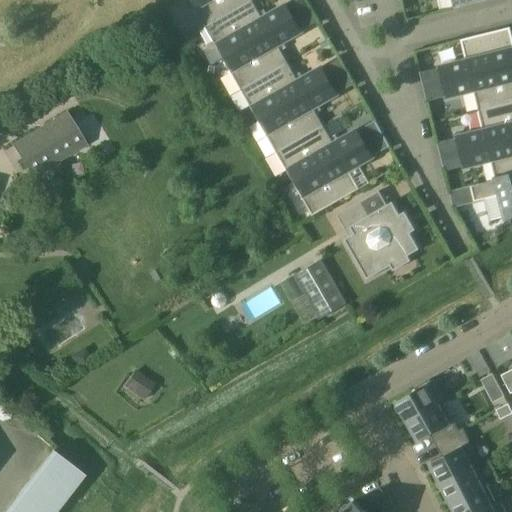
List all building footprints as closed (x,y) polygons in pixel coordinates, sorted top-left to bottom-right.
[(189,0),(205,28),(252,1),(251,0),(189,0)] [(489,0),(450,0),(453,9),(489,0)] [(205,28),(223,59),(292,19),(285,6),(262,19),(252,1),(205,28)] [(300,32),(292,19),(223,59),(241,90),(288,63),(277,45),(300,32)] [(444,82),(511,65),(511,37),(510,28),(461,40),(466,61),(441,67),(444,82)] [(298,81),(288,63),(241,90),(259,122),(328,82),(320,68),(298,81)] [(511,102),(511,65),(444,82),(448,97),(473,91),(478,111),(511,102)] [(336,95),(328,82),(259,122),(276,153),(323,126),(313,108),(336,95)] [(462,152),(511,139),(511,102),(478,111),(483,131),(458,137),(462,152)] [(67,113),(13,145),(32,176),(85,143),(67,113)] [(333,144),(323,126),(276,153),(294,184),(364,144),(356,131),(333,144)] [(511,176),(511,139),(462,152),(465,167),(491,161),(495,180),(496,180),(511,176)] [(369,183),(359,165),(371,158),(364,144),(294,184),(312,216),(359,189),(369,183)] [(511,176),(496,180),(495,180),(470,186),(474,202),(485,199),(491,221),(505,218),(510,216),(511,215),(511,176)] [(400,215),(392,202),(370,215),(362,201),(337,215),(350,236),(344,239),(367,279),(391,266),(394,271),(411,261),(408,256),(419,249),(410,233),(415,230),(405,212),(400,215)] [(175,280),(210,259),(208,256),(215,252),(227,272),(252,257),(234,227),(209,242),(210,245),(204,249),(191,229),(139,261),(157,291),(162,288),(165,293),(178,285),(175,280)] [(346,305),(322,261),(294,277),(319,321),(346,305)] [(50,301),(79,283),(65,262),(37,280),(50,301)] [(511,336),(510,333),(496,341),(507,361),(511,358),(511,336)] [(497,367),(507,361),(496,341),(485,347),(497,367)] [(480,377),(491,371),(479,351),(468,357),(480,377)] [(511,369),(501,375),(506,384),(511,381),(511,369)] [(405,420),(406,421),(442,401),(442,402),(447,400),(435,379),(431,382),(429,379),(410,390),(411,393),(397,400),(395,401),(397,404),(406,419),(405,420)] [(430,434),(435,444),(463,429),(463,428),(458,430),(442,402),(442,401),(406,421),(407,423),(408,423),(416,438),(416,439),(418,441),(420,440),(430,434)] [(496,410),(500,419),(511,413),(511,412),(508,404),(496,410)] [(480,462),(463,429),(435,444),(442,456),(431,461),(429,462),(431,465),(439,481),(439,483),(480,462)] [(57,511),(86,475),(54,450),(5,511),(57,511)] [(448,500),(449,502),(486,484),(476,465),(481,463),(480,462),(439,483),(440,484),(441,484),(449,500),(448,500)] [(477,511),(495,503),(495,502),(486,484),(449,502),(450,504),(450,503),(454,511),(477,511)] [(345,509),(342,511),(365,511),(356,502),(354,500),(352,502),(352,503),(345,509)] [(505,511),(499,500),(495,502),(495,503),(477,511),(505,511)]
